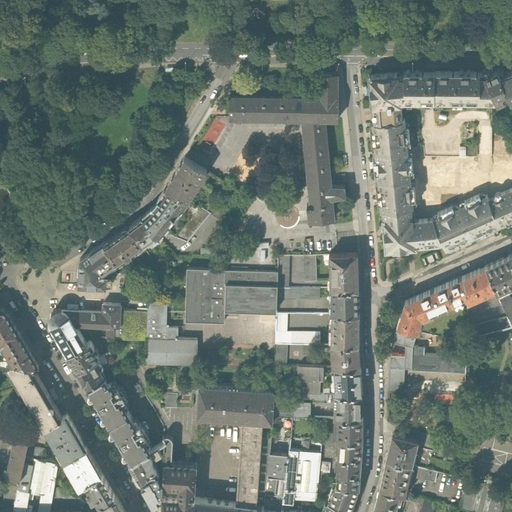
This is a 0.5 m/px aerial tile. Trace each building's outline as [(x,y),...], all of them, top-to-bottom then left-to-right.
[(401,98),(406,98),(434,98),(434,69),(422,70),(421,69),(420,69),(417,66),(414,69),(411,69),(408,67),(406,69),(404,69),(404,73),(394,73),(392,70),(386,71),(386,72),(380,72),(380,71),(374,72),(375,73),(367,73),(369,86),(365,86),(365,93),(369,93),(370,106),(373,106),(374,120),(402,117),(401,98)] [(441,69),(434,69),(434,98),(496,99),(484,70),(476,70),(471,70),(468,67),(466,70),(464,70),(461,67),(459,70),(454,70),(452,70),(452,69),(446,69),(445,70),(441,70),(441,69)] [(483,68),(484,70),(496,99),(497,101),(504,98),(504,96),(509,94),(498,68),(491,71),(490,70),(483,68)] [(504,72),(503,68),(498,68),(509,94),(511,92),(511,70),(511,69),(504,72)] [(229,116),(302,117),(310,203),(306,203),(307,206),(308,206),(309,220),(334,218),(331,197),(345,194),(344,185),(330,184),(324,117),(338,117),(338,95),(336,96),(337,71),(319,71),(318,95),(281,95),(229,94),(229,116)] [(374,120),(369,120),(372,147),(374,147),(374,149),(407,146),(406,139),(410,139),(408,123),(405,123),(405,117),(402,117),(374,120)] [(377,176),(377,178),(410,175),(410,169),(413,168),(411,152),(408,153),(407,146),(374,149),(372,149),(375,177),(377,176)] [(185,155),(166,186),(186,198),(188,199),(206,168),(185,155)] [(382,208),(411,205),(413,205),(412,198),(415,198),(414,182),(411,182),(410,175),(377,178),(378,181),(375,181),(378,208),(382,208)] [(144,212),(142,214),(149,225),(156,233),(157,234),(160,231),(162,229),(163,230),(183,205),(182,204),(186,198),(166,186),(161,194),(154,202),(149,208),(144,212)] [(511,187),(501,191),(498,190),(495,192),(494,194),(488,197),(500,223),(506,220),(508,221),(511,220),(511,218),(511,187)] [(500,223),(488,197),(486,193),(481,195),(479,193),(464,199),(465,202),(459,205),(472,235),(479,232),(480,234),(484,232),(486,231),(485,229),(487,229),(488,231),(494,228),(493,226),(500,223)] [(213,200),(206,210),(210,213),(221,220),(227,209),(213,200)] [(472,235),(459,205),(454,207),(452,204),(437,211),(438,214),(432,216),(443,240),(445,246),(448,245),(449,248),(461,243),(471,238),(470,236),(472,235)] [(383,216),(381,216),(384,249),(417,245),(417,243),(440,241),(443,240),(432,216),(412,218),(411,205),(382,208),(383,216)] [(200,207),(176,236),(187,241),(210,213),(206,210),(200,207)] [(149,225),(142,214),(129,224),(143,244),(153,236),(153,235),(156,233),(149,225)] [(129,224),(104,241),(116,261),(117,262),(143,244),(129,224)] [(116,261),(104,241),(94,248),(80,257),(79,283),(105,284),(106,280),(106,273),(104,272),(102,272),(103,269),(104,269),(110,264),(116,261)] [(333,286),(358,286),(357,252),(332,252),(332,261),(330,261),(331,278),(332,278),(333,286)] [(278,253),(278,269),(277,285),(288,286),(289,253),(278,253)] [(315,253),(304,253),(305,280),(316,279),(315,253)] [(511,262),(508,254),(485,264),(495,287),(497,290),(511,283),(511,262)] [(106,273),(106,280),(108,280),(109,269),(112,267),(110,264),(104,269),(103,269),(102,272),(104,272),(106,273)] [(485,264),(464,274),(467,296),(468,299),(495,287),(485,264)] [(278,269),(187,267),(186,309),(186,318),(225,319),(225,309),(254,310),(254,308),(277,309),(277,297),(277,285),(278,269)] [(464,274),(447,281),(453,302),(467,296),(464,274)] [(447,281),(418,293),(426,313),(453,302),(447,281)] [(288,286),(277,285),(277,297),(319,297),(319,286),(288,286)] [(333,286),(331,286),(331,311),(332,311),(359,312),(358,286),(333,286)] [(511,298),(508,290),(498,294),(507,314),(511,324),(511,298)] [(418,293),(405,299),(396,324),(417,329),(422,315),(426,313),(418,293)] [(167,302),(148,298),(148,310),(147,335),(178,336),(178,325),(167,325),(167,309),(167,302)] [(49,322),(50,324),(68,354),(86,343),(74,323),(107,324),(120,325),(120,309),(120,303),(103,303),(103,311),(62,309),(59,309),(56,310),(53,311),(51,313),(50,315),(49,318),(49,320),(49,322)] [(0,305),(0,342),(0,343),(20,332),(8,311),(6,308),(0,305)] [(120,325),(119,338),(147,338),(147,335),(148,310),(120,309),(120,325)] [(276,311),(276,320),(275,341),(287,341),(305,341),(316,341),(320,341),(320,330),(287,329),(287,311),(276,311)] [(358,342),(359,312),(332,311),(332,341),(358,342)] [(507,314),(467,325),(467,332),(467,337),(511,324),(507,314)] [(120,325),(107,324),(107,337),(114,338),(119,338),(120,325)] [(466,353),(424,351),(424,344),(413,343),(417,329),(396,324),(392,339),(405,342),(404,351),(390,351),(387,387),(403,388),(404,377),(423,378),(422,376),(465,379),(466,353)] [(20,332),(0,343),(12,361),(32,365),(35,366),(39,364),(25,340),(20,332)] [(197,337),(178,336),(147,335),(147,338),(146,359),(197,361),(197,337)] [(77,370),(100,356),(91,340),(86,343),(68,354),(77,370)] [(286,362),(287,341),(275,341),(275,362),(286,362)] [(316,341),(305,341),(305,353),(316,354),(316,341)] [(358,342),(332,341),(332,364),(335,364),(360,365),(358,342)] [(77,370),(87,386),(104,376),(98,365),(107,360),(104,354),(100,356),(77,370)] [(12,361),(6,365),(36,416),(25,423),(31,434),(48,424),(62,416),(51,396),(37,372),(32,365),(12,361)] [(323,363),(299,362),(298,377),(307,377),(306,391),(320,391),(320,378),(322,378),(323,363)] [(360,365),(335,364),(335,373),(337,391),(361,392),(360,365)] [(104,376),(87,386),(91,393),(109,424),(129,412),(122,399),(126,397),(119,386),(115,387),(112,382),(109,383),(104,376)] [(197,416),(243,419),(262,420),(272,421),(273,413),(274,389),(274,388),(199,383),(197,416)] [(292,414),(311,415),(311,401),(295,399),(295,390),(274,389),(273,413),(292,414)] [(295,399),(311,401),(311,400),(319,400),(319,402),(326,402),(327,391),(320,391),(306,391),(295,390),(295,399)] [(177,392),(167,391),(166,405),(177,406),(177,392)] [(337,391),(335,392),(334,415),(336,416),(362,416),(361,392),(337,391)] [(129,412),(109,424),(111,428),(110,429),(109,431),(110,432),(111,432),(113,432),(131,461),(151,449),(144,436),(147,434),(140,422),(137,424),(129,412)] [(62,416),(48,424),(54,435),(51,437),(64,459),(87,446),(73,423),(67,413),(62,416)] [(362,416),(336,416),(336,437),(339,438),(362,438),(362,416)] [(261,438),(262,420),(243,419),(237,501),(194,496),(192,511),(262,511),(263,509),(263,504),(257,503),(257,500),(261,438)] [(333,432),(322,432),(322,437),(321,443),(333,443),(333,432)] [(417,438),(393,432),(386,457),(411,463),(417,438)] [(192,511),(194,496),(197,461),(186,460),(172,459),(173,439),(172,437),(171,436),(170,435),(168,435),(167,434),(165,435),(164,435),(163,436),(165,440),(164,466),(163,484),(179,485),(178,496),(162,495),(161,511),(192,511)] [(28,438),(15,435),(9,466),(5,466),(3,474),(19,478),(28,438)] [(271,439),(261,438),(257,500),(264,500),(267,477),(267,475),(268,472),(270,451),(271,439)] [(362,438),(339,438),(336,482),(359,485),(362,438)] [(151,449),(131,461),(141,479),(160,468),(152,456),(153,453),(156,454),(162,451),(158,444),(151,449)] [(27,445),(25,455),(37,457),(42,459),(45,447),(27,445)] [(87,446),(64,459),(64,460),(79,485),(102,472),(94,458),(87,446)] [(283,500),(293,501),(293,496),(310,498),(316,498),(318,480),(320,460),(321,450),(290,447),(289,453),(283,495),(283,500)] [(283,495),(289,453),(270,451),(268,472),(267,475),(276,475),(273,494),(283,495)] [(54,486),(58,463),(42,459),(37,457),(25,455),(20,480),(14,506),(18,507),(16,511),(25,511),(29,490),(41,493),(37,511),(49,511),(51,500),(54,486)] [(411,463),(386,457),(380,487),(399,491),(407,493),(413,467),(413,464),(411,463)] [(331,461),(320,460),(318,480),(329,482),(331,461)] [(437,470),(414,464),(413,464),(413,467),(418,468),(417,475),(435,480),(437,470)] [(164,466),(160,468),(141,479),(151,496),(160,511),(161,511),(162,495),(163,484),(164,466)] [(103,500),(103,501),(115,494),(108,482),(102,472),(79,485),(73,489),(73,490),(77,494),(88,488),(93,497),(96,495),(98,499),(103,500)] [(8,477),(0,511),(16,511),(18,507),(14,506),(20,480),(8,477)] [(506,487),(466,477),(459,506),(483,511),(500,511),(502,505),(506,487)] [(359,485),(336,482),(330,500),(351,507),(359,485)] [(73,490),(54,486),(51,500),(59,500),(64,500),(69,501),(74,503),(83,508),(84,502),(77,494),(73,490)] [(393,511),(399,491),(380,487),(372,511),(393,511)] [(125,511),(115,494),(103,501),(109,511),(125,511)] [(432,511),(435,499),(424,497),(420,511),(432,511)] [(349,511),(351,507),(330,500),(328,499),(325,509),(324,511),(319,511),(318,511),(349,511)] [(109,511),(103,501),(98,503),(99,511),(104,510),(105,511),(109,511)]
